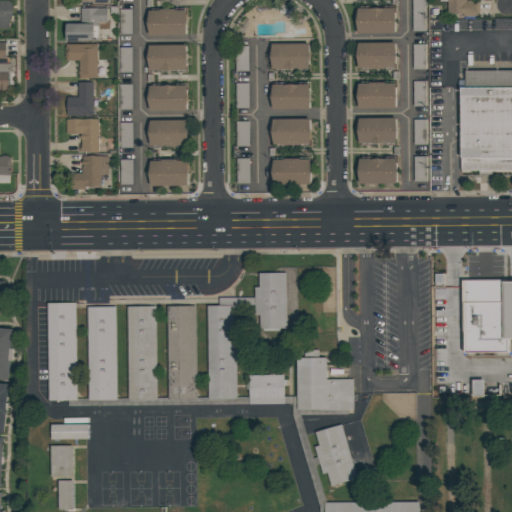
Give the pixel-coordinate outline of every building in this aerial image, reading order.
[(0,0),(9,0),(9,4),(11,4),(11,8),(9,8),(9,19),(9,28),(0,28),(0,0)] [(412,0),(413,31),(425,31),(424,0),(412,0)] [(479,0),(479,17),(476,17),(476,19),(464,19),(464,17),(463,17),(463,14),(447,14),(447,1),(439,1),(439,0),(479,0)] [(66,23),(80,23),(80,8),(107,8),(108,22),(109,22),(109,28),(99,28),(99,41),(66,42),(66,23)] [(395,33),(358,33),(358,8),(368,8),(368,9),(383,9),(383,8),(395,8),(395,33)] [(186,35),(149,35),(149,10),(160,10),(160,9),(175,9),(175,10),(186,10),(186,35)] [(132,10),(119,10),(119,34),(131,34),(132,10)] [(0,42),(6,42),(6,58),(7,58),(7,63),(10,63),(10,74),(9,74),(9,90),(0,90),(0,42)] [(97,43),(97,78),(79,78),(79,74),(79,69),(79,60),(66,60),(66,59),(65,59),(65,47),(66,47),(66,44),(95,44),(95,43),(97,43)] [(309,43),(309,69),(299,69),(299,68),(291,69),(284,68),(283,69),(272,69),(272,44),(309,43)] [(395,43),(395,67),(384,67),(384,69),(369,69),(369,68),(358,68),(358,43),(395,43)] [(187,45),(187,70),(175,70),(168,71),(161,70),(149,70),(149,45),(187,45)] [(236,72),(249,71),(248,46),(240,47),(240,46),(235,46),(236,72)] [(465,71),(511,70),(511,174),(461,175),(459,89),(465,89),(465,71)] [(413,106),(426,106),(426,81),(413,81),(413,106)] [(78,82),(93,82),(93,116),(67,116),(67,97),(78,97),(78,82)] [(396,108),(359,108),(359,84),(369,83),(369,82),(385,82),(385,83),(396,83),(396,108)] [(236,109),(249,108),(249,83),(236,84),(236,109)] [(310,84),(310,109),(273,109),(273,84),(283,84),(283,85),(299,85),(299,84),(310,84)] [(150,85),(160,85),(160,86),(177,86),(177,85),(187,85),(187,110),(150,111),(150,85)] [(396,118),(396,142),(386,142),(378,144),(370,142),(359,142),(359,118),(396,118)] [(99,151),(79,151),(79,148),(81,148),(81,141),(81,134),(67,134),(67,119),(99,119),(99,151)] [(310,119),(310,144),(299,144),(300,145),(284,145),(284,144),(273,144),(273,119),(310,119)] [(188,120),(188,145),(176,145),(176,147),(161,147),(161,145),(150,145),(150,120),(188,120)] [(426,145),(426,120),(414,120),(414,145),(426,145)] [(237,147),(249,147),(249,121),(236,122),(237,147)] [(132,123),(120,123),(120,148),(133,148),(132,123)] [(9,181),(0,181),(0,157),(1,157),(1,156),(8,156),(8,157),(11,157),(11,175),(9,175),(9,181)] [(72,189),(71,173),(82,173),(82,167),(83,167),(83,165),(82,165),(82,159),(83,159),(83,156),(108,156),(109,175),(101,175),(101,186),(85,186),(85,189),(72,189)] [(310,184),(273,184),(273,159),(284,159),(284,158),(300,158),(300,160),(310,160),(310,184)] [(359,184),(359,159),(370,159),(370,160),(378,158),(385,159),(397,158),(397,183),(359,184)] [(151,186),(150,161),(161,161),(161,159),(177,159),(177,160),(188,160),(189,185),(151,186)] [(249,159),(237,159),(237,184),(250,184),(249,159)] [(208,307),(209,400),(241,400),(240,308),(254,308),(254,319),(259,319),(259,334),(289,334),(289,272),(257,273),(257,286),(253,286),(253,298),(221,299),(221,301),(221,307),(208,307)] [(435,273),(435,283),(443,283),(443,273),(435,273)] [(462,280),(477,280),(508,279),(508,282),(511,281),(511,338),(508,339),(509,352),(465,353),(464,331),(463,331),(462,287),(462,280)] [(111,300),(221,301),(221,307),(208,307),(197,306),(170,306),(156,307),(128,307),(116,307),(88,308),(78,308),(78,305),(111,303),(111,300)] [(78,305),(49,306),(52,402),(68,402),(77,402),(78,308),(78,305)] [(197,306),(170,306),(170,399),(196,399),(197,306)] [(116,307),(88,308),(91,401),(117,400),(116,307)] [(128,307),(156,307),(158,400),(129,400),(128,307)] [(0,327),(13,329),(11,348),(14,348),(13,361),(10,361),(9,380),(0,379),(0,327)] [(327,360),(320,360),(320,350),(306,350),(305,358),(298,359),(298,396),(297,412),(353,412),(353,380),(326,380),(327,360)] [(284,376),(249,375),(249,384),(245,384),(245,390),(249,391),(248,398),(248,405),(284,405),(284,397),(284,376)] [(472,380),(473,396),(484,396),(484,380),(472,380)] [(4,433),(0,432),(0,383),(8,384),(4,433)] [(301,417),(313,460),(316,459),(319,467),(314,470),(325,503),(325,511),(318,511),(319,507),(292,414),(291,406),(284,405),(284,397),(298,396),(297,412),(353,412),(352,417),(301,417)] [(68,409),(68,402),(77,402),(91,401),(117,400),(129,400),(158,400),(170,399),(196,399),(209,400),(241,400),(248,398),(248,405),(68,409)] [(89,439),(88,424),(51,425),(51,440),(89,439)] [(360,481),(341,425),(314,434),(319,448),(313,450),(316,459),(319,467),(322,476),(326,475),(331,490),(360,481)] [(50,447),(72,446),(73,511),(58,511),(58,482),(51,482),(50,447)] [(325,511),(325,503),(419,503),(419,511),(325,511)]
